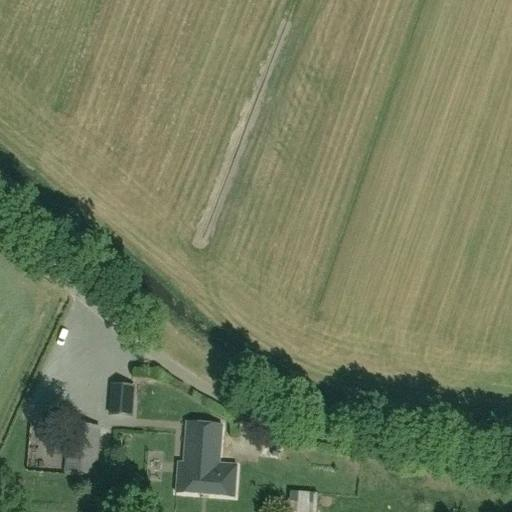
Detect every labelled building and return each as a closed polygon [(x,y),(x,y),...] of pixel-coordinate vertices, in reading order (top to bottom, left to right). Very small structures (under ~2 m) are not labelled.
[(131,417),(133,389),(111,387),(109,415),(131,417)] [(233,498),(236,468),(218,466),(221,428),(187,425),(182,475),(178,475),(176,493),(233,498)] [(96,477),(99,429),(68,427),(64,475),(96,477)] [(274,497),(271,477),(255,480),(259,499),(274,497)] [(317,511),(318,495),(290,493),(288,511),(317,511)]
